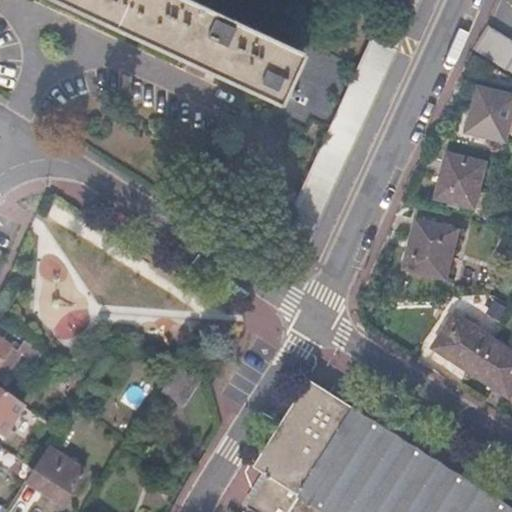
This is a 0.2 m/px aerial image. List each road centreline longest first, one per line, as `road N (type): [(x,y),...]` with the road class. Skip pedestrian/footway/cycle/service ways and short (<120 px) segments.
road 1 (residential): [(313,321),(10,124)]
road 2 (residential): [(313,321),(463,0)]
road 3 (residential): [(511,444),(313,321)]
road 4 (residential): [(201,511),(313,321)]
